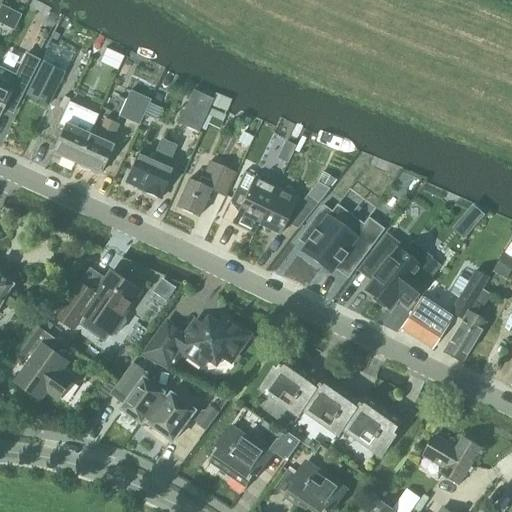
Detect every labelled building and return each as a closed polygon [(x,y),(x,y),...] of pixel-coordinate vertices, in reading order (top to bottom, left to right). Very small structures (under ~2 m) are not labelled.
[(0,6),(0,25),(2,26),(10,11),(0,6)] [(16,82),(0,73),(0,113),(10,92),(20,97),(39,62),(28,57),(16,82)] [(39,65),(23,97),(44,108),(61,76),(39,65)] [(213,100),(193,90),(177,125),(197,134),(200,129),(201,129),(210,109),(209,108),(213,100)] [(130,91),(119,116),(139,125),(150,101),(150,100),(130,91)] [(77,165),(89,139),(80,134),(89,115),(76,109),(67,129),(64,127),(52,153),(77,165)] [(224,115),(210,109),(201,129),(205,131),(211,117),(221,121),(224,115)] [(89,139),(77,165),(100,175),(112,149),(108,147),(117,128),(104,122),(95,141),(89,139)] [(165,170),(174,149),(161,143),(151,164),(137,158),(125,183),(144,192),(143,194),(159,201),(171,173),(165,170)] [(223,197),(234,175),(209,163),(201,180),(199,180),(197,186),(187,181),(174,208),(197,219),(210,191),(223,197)] [(276,189),(262,183),(244,174),(230,203),(240,207),(232,224),(254,234),(258,226),(272,197),(276,189)] [(318,182),(307,196),(303,202),(276,189),(272,197),(258,226),(280,236),(286,224),(298,229),(329,190),(318,182)] [(352,275),(391,221),(384,215),(377,224),(364,226),(351,216),(341,229),(328,219),(303,252),(331,273),(337,264),(352,275)] [(414,247),(411,245),(404,254),(399,250),(401,248),(385,236),(365,261),(377,270),(371,278),(374,280),(365,290),(374,297),(372,300),(383,309),(385,306),(389,309),(397,299),(405,306),(420,287),(411,281),(419,271),(428,259),(414,247)] [(476,271),(451,314),(462,321),(488,278),(476,271)] [(126,320),(123,318),(140,294),(112,274),(97,297),(80,285),(57,319),(75,331),(85,316),(112,335),(114,331),(117,333),(121,333),(127,324),(126,320)] [(0,277),(0,309),(14,286),(0,277)] [(433,348),(450,319),(423,302),(417,312),(415,311),(403,330),(433,348)] [(460,362),(484,324),(467,313),(443,352),(460,362)] [(232,363),(250,337),(224,318),(220,324),(217,322),(206,324),(204,327),(198,323),(187,338),(168,325),(149,352),(169,366),(181,350),(206,367),(209,363),(214,363),(222,362),(227,360),(232,363)] [(60,401),(74,382),(61,373),(67,364),(52,353),(59,343),(35,326),(14,355),(24,363),(29,356),(35,360),(18,385),(24,389),(24,392),(32,397),(34,396),(40,401),(47,392),(60,401)] [(302,413),(323,383),(287,358),(262,393),(298,418),(302,413)] [(133,364),(111,396),(120,402),(124,397),(130,402),(124,411),(143,425),(147,420),(164,394),(145,381),(150,375),(133,364)] [(342,432),(363,402),(327,377),(323,383),(302,413),(338,438),(342,432)] [(164,394),(147,420),(153,424),(152,426),(157,429),(157,433),(166,439),(170,439),(175,443),(192,420),(207,431),(220,414),(210,407),(207,412),(197,413),(166,391),(164,394)] [(363,402),(342,432),(378,457),(403,421),(367,397),(363,402)] [(246,489),(271,454),(235,429),(210,463),(246,489)] [(302,440),(289,431),(285,436),(284,434),(280,440),(277,440),(272,446),(272,450),(284,459),(288,458),(302,440)] [(458,485),(479,450),(462,440),(456,450),(436,438),(424,457),(444,469),(440,475),(458,485)] [(303,511),(329,511),(345,489),(309,464),(284,499),(303,511)] [(392,511),(378,501),(369,511),(392,511)]
